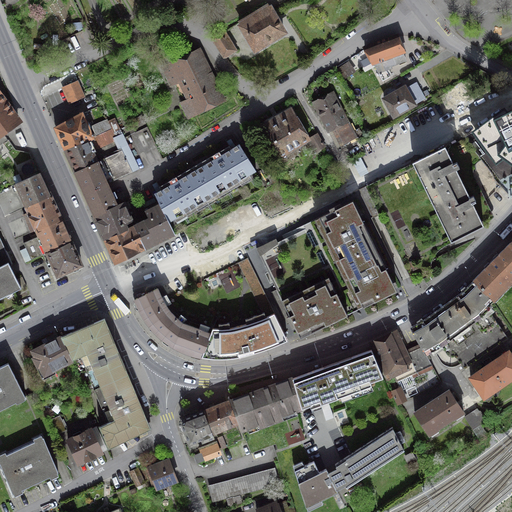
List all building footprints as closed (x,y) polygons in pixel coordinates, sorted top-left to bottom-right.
[(284,33),(268,5),(239,22),(255,50),(284,33)] [(233,49),(223,32),(213,38),(224,55),(233,49)] [(396,38),(359,53),(366,73),(404,58),(396,38)] [(219,99),(196,51),(162,67),(171,86),(179,82),(188,101),(181,104),(186,115),(219,99)] [(85,96),(78,81),(63,87),(70,103),(85,96)] [(417,108),(401,81),(374,97),(389,123),(417,108)] [(358,141),(333,93),(312,103),(337,152),(358,141)] [(19,122),(0,95),(0,135),(17,123),(19,122)] [(309,138),(291,108),(261,126),(279,156),(308,139),(309,138)] [(511,108),(491,117),(474,132),(495,164),(502,160),(511,165),(511,108)] [(91,135),(82,113),(58,126),(57,131),(65,150),(87,140),(91,138),(96,136),(94,133),(91,135)] [(117,140),(112,129),(96,136),(91,138),(96,149),(117,140)] [(325,146),(317,134),(309,138),(308,139),(316,152),(325,146)] [(107,184),(87,140),(65,150),(85,193),(107,184)] [(219,152),(212,156),(214,159),(196,169),(212,197),(256,171),(239,144),(221,155),(219,152)] [(133,172),(122,150),(104,159),(114,180),(133,172)] [(449,154),(376,187),(418,272),(464,250),(480,242),(480,216),(471,194),(449,154)] [(176,177),(169,181),(171,184),(155,194),(160,205),(169,222),(212,197),(196,169),(178,180),(176,177)] [(50,196),(40,173),(17,184),(27,207),(50,196)] [(117,205),(107,184),(85,193),(95,216),(123,203),(123,202),(117,205)] [(61,219),(50,196),(27,207),(29,212),(24,214),(31,232),(37,229),(61,219)] [(397,290),(353,201),(341,206),(340,203),(329,209),(330,212),(282,235),(284,239),(278,242),(276,238),(256,248),(289,315),(287,317),(292,328),(295,326),(300,338),(397,290)] [(131,219),(123,203),(95,216),(105,239),(128,229),(125,224),(130,222),(131,219)] [(146,212),(149,218),(135,225),(134,225),(145,247),(174,233),(169,222),(160,205),(146,212)] [(71,242),(61,219),(37,229),(40,235),(23,243),(31,259),(47,252),(71,242)] [(128,229),(105,239),(114,258),(119,260),(145,247),(134,225),(134,226),(136,229),(130,233),(128,229)] [(0,231),(0,267),(14,261),(0,231)] [(511,241),(510,243),(462,293),(396,334),(369,349),(332,365),(347,392),(377,380),(416,364),(484,312),(511,285),(511,241)] [(81,265),(71,242),(47,252),(57,275),(81,265)] [(0,312),(37,293),(24,267),(10,274),(6,265),(0,267),(0,312)] [(170,311),(157,289),(133,301),(148,328),(173,349),(201,359),(211,334),(183,324),(170,311)] [(213,329),(211,334),(201,359),(238,359),(266,351),(287,342),(274,313),(255,320),(233,327),(213,329)] [(104,319),(30,353),(43,379),(86,355),(115,421),(98,428),(108,449),(151,430),(104,319)] [(9,363),(0,367),(0,414),(27,402),(9,363)] [(288,374),(187,415),(204,456),(305,415),(288,374)] [(460,416),(441,388),(402,415),(421,442),(460,416)] [(311,511),(402,455),(382,423),(286,484),(303,511),(311,511)] [(92,430),(70,439),(79,462),(101,453),(92,430)] [(42,441),(0,458),(0,463),(13,495),(57,477),(42,441)]
